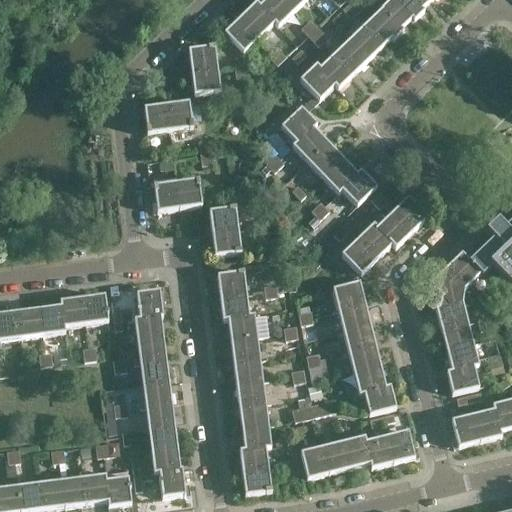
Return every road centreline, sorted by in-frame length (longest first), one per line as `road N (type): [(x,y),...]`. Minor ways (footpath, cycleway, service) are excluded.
road 1 (residential): [(511,14),(492,12),(394,105),(388,120),(392,135),(467,217),(463,232),(403,285),(399,298),(446,487)]
road 2 (residential): [(220,511),(193,274),(177,258),(136,261)]
road 3 (residential): [(136,261),(117,85),(203,0)]
road 4 (residential): [(0,280),(136,261)]
